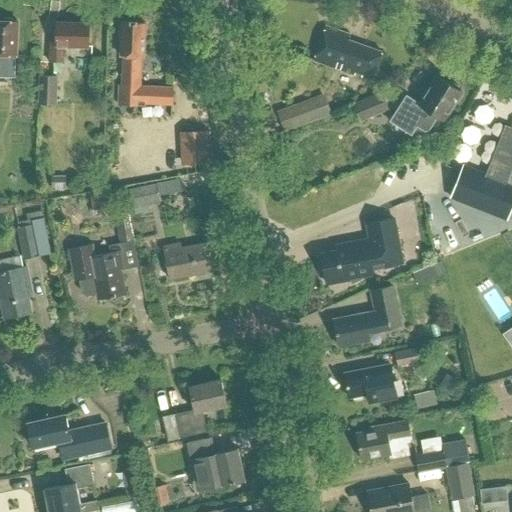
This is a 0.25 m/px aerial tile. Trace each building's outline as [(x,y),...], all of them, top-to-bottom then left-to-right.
[(0,76),(14,77),(15,56),(16,56),(18,21),(14,21),(11,19),(6,19),(3,20),(0,20),(0,76)] [(50,42),(49,61),(63,62),(64,45),(88,46),(89,23),(57,22),(56,42),(50,42)] [(145,103),(172,104),(173,88),(140,86),(142,57),(144,57),(146,23),(121,22),(120,39),(122,39),(121,56),(123,56),(122,85),(119,84),(119,104),(145,106),(145,103)] [(314,60),(371,80),(381,52),(346,40),(348,34),(326,27),(314,60)] [(269,50),(273,58),(281,54),(277,46),(269,50)] [(258,52),(250,60),(260,71),(268,63),(258,52)] [(39,103),(56,103),(57,75),(40,74),(39,103)] [(404,94),(393,111),(387,120),(408,134),(417,121),(429,129),(437,117),(443,120),(462,92),(438,76),(420,105),(404,94)] [(354,103),(361,119),(389,108),(381,92),(354,103)] [(325,93),(275,111),(283,131),(332,113),(325,93)] [(461,169),(451,197),(507,219),(508,216),(511,208),(511,206),(511,129),(506,127),(486,178),(461,169)] [(207,131),(183,132),(185,164),(209,163),(207,131)] [(52,190),(67,190),(67,176),(52,176),(52,190)] [(162,203),(158,183),(131,189),(134,208),(162,203)] [(16,216),(23,260),(49,255),(41,210),(25,212),(25,215),(16,216)] [(135,241),(129,212),(115,214),(120,244),(135,241)] [(336,251),(321,254),(323,264),(320,266),(322,276),(325,277),(326,283),(350,279),(352,282),(363,277),(363,276),(372,274),(371,268),(402,262),(393,218),(367,223),(370,239),(344,244),(345,246),(336,248),(336,251)] [(181,249),(180,244),(163,247),(170,280),(212,272),(207,244),(181,249)] [(97,293),(98,299),(125,294),(119,264),(124,264),(121,251),(94,257),(91,245),(69,250),(75,280),(79,279),(82,292),(87,296),(97,293)] [(411,273),(415,284),(444,272),(439,261),(411,273)] [(33,293),(29,268),(0,272),(0,294),(4,319),(32,314),(28,294),(33,293)] [(333,319),(339,347),(368,341),(366,332),(400,326),(392,286),(371,290),(376,315),(363,318),(363,314),(333,319)] [(417,347),(395,351),(398,365),(419,361),(417,347)] [(344,373),(349,398),(367,395),(369,403),(396,398),(391,367),(374,370),(374,368),(344,373)] [(492,381),(500,400),(508,397),(500,378),(492,381)] [(226,405),(220,380),(189,387),(194,410),(174,414),(179,438),(206,432),(202,411),(226,405)] [(412,394),(415,409),(432,405),(428,390),(412,394)] [(65,414),(28,422),(33,447),(60,441),(64,458),(112,447),(106,423),(70,432),(65,414)] [(355,433),(360,458),(389,452),(390,456),(408,453),(405,440),(410,439),(406,420),(368,428),(369,430),(355,433)] [(137,446),(154,443),(150,425),(133,428),(137,446)] [(196,474),(199,489),(220,485),(244,480),(237,449),(214,454),(211,438),(187,443),(193,475),(196,474)] [(468,462),(465,440),(442,444),(443,450),(416,455),(419,471),(445,466),(468,462)] [(56,448),(45,450),(47,464),(59,463),(56,448)] [(154,455),(142,457),(145,475),(157,473),(154,455)] [(468,462),(445,466),(452,499),(475,494),(468,462)] [(45,489),(49,511),(61,511),(97,505),(97,501),(79,504),(76,489),(94,486),(89,464),(65,469),(68,485),(45,489)] [(408,482),(367,491),(371,511),(413,511),(430,509),(427,493),(411,496),(408,482)] [(511,482),(488,484),(489,498),(511,496),(511,482)] [(168,500),(165,484),(151,487),(155,503),(168,500)] [(130,511),(141,510),(139,499),(101,507),(102,511),(130,511)]
